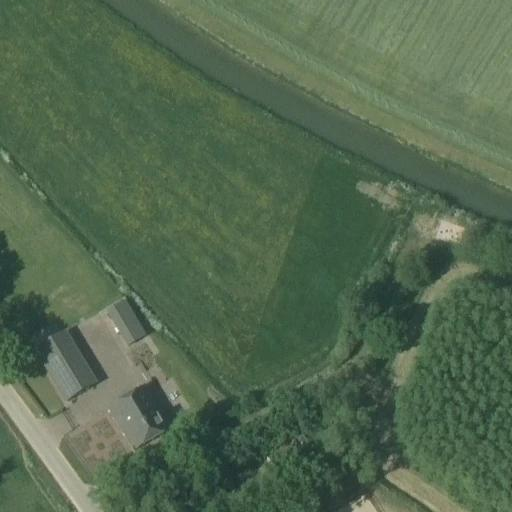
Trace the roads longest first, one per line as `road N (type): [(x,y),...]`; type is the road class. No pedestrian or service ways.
road 1 (track): [(511,248),(431,213),(358,361),(234,443),(210,445)]
road 2 (unclassified): [(93,511),(0,385)]
